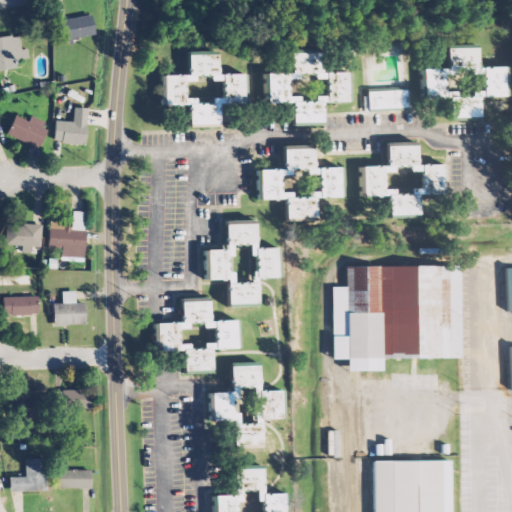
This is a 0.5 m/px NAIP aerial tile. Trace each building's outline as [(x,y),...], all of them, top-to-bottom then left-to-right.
[(93,12),(60,18),(64,37),(96,31),(93,12)] [(0,34),(0,67),(16,66),(11,33),(0,34)] [(501,97),(500,66),(476,67),(475,47),(445,48),(446,67),(421,68),(422,98),(446,97),(447,118),(477,117),(476,98),(501,97)] [(298,50),(298,71),(328,71),(328,50),(298,50)] [(193,52),(193,73),(223,73),(223,52),(193,52)] [(353,70),(332,71),(332,100),(353,100),(353,70)] [(292,71),(270,71),(271,101),(292,101),(292,71)] [(249,72),(228,72),(228,102),(249,102),(249,72)] [(190,73),(169,73),(169,103),(190,102),(190,73)] [(405,90),(366,91),(366,109),(406,108),(405,90)] [(296,101),(296,122),(326,122),(326,101),(296,101)] [(195,103),(195,124),(224,124),(224,103),(195,103)] [(18,114),(9,131),(38,146),(50,122),(32,113),(29,119),(18,114)] [(88,119),(55,119),(55,138),(88,138),(88,119)] [(392,141),(392,162),(421,162),(421,141),(392,141)] [(288,144),(288,166),(317,166),(317,144),(288,144)] [(448,162),(426,162),(427,191),(448,191),(448,162)] [(387,165),(366,165),(366,195),(387,195),(387,165)] [(345,166),(323,166),(324,196),(345,195),(345,166)] [(281,168),(260,169),(260,198),(281,198),(281,168)] [(394,194),(394,215),(424,215),(424,194),(394,194)] [(291,198),(291,219),(321,219),(321,198),(291,198)] [(49,219),(46,247),(60,248),(60,254),(83,257),(86,232),(67,230),(68,221),(49,219)] [(8,224),(7,241),(40,244),(42,222),(22,221),(21,225),(8,224)] [(232,222),(233,244),(262,242),(261,221),(232,222)] [(284,246),(263,246),(263,276),(284,275),(284,246)] [(232,248),(210,248),(211,277),(232,277),(232,248)] [(345,265),(460,264),(461,356),(346,357),(345,265)] [(511,268),(503,268),(504,311),(511,311),(511,268)] [(30,273),(0,273),(0,284),(30,284),(30,273)] [(234,283),(235,304),(264,303),(263,282),(234,283)] [(37,294),(8,297),(10,313),(39,310),(37,294)] [(184,297),(185,318),(214,317),(213,296),(184,297)] [(85,301),(54,302),(55,322),(86,321),(85,301)] [(242,319),(221,319),(221,349),(242,349),(242,319)] [(183,320),(162,320),(162,349),(183,349),(183,320)] [(187,348),(188,369),(218,368),(217,347),(187,348)] [(234,364),(235,385),(265,384),(264,362),(234,364)] [(54,390),(54,407),(90,406),(89,389),(54,390)] [(237,389),(216,389),(216,419),(237,419),(237,389)] [(287,389),(266,389),(266,419),(287,418),(287,389)] [(11,400),(12,416),(43,415),(42,399),(11,400)] [(236,425),(237,446),(267,445),(266,423),(236,425)] [(372,511),(372,460),(449,459),(449,511),(372,511)] [(8,470),(9,490),(46,486),(44,466),(8,470)] [(238,467),(239,488),(269,487),(268,466),(238,467)] [(59,467),(58,487),(91,487),(91,467),(59,467)] [(290,511),(290,491),(268,491),(268,511),(290,511)] [(239,511),(239,493),(218,494),(218,511),(239,511)]
